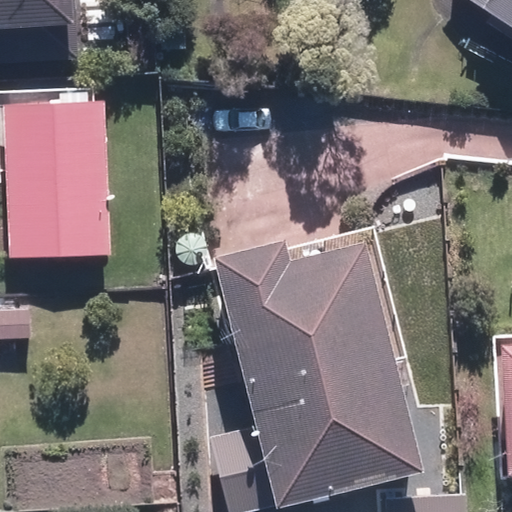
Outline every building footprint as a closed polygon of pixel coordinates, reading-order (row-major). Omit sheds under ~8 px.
[(0,0),(0,62),(70,55),(64,0),(0,0)] [(511,0),(456,0),(511,35),(511,0)] [(106,262),(98,103),(1,108),(8,267),(106,262)] [(272,243),(201,261),(264,511),(267,511),(410,476),(351,244),(277,263),(272,243)] [(0,311),(0,340),(30,339),(28,310),(0,311)] [(511,347),(492,349),(500,479),(511,478),(511,347)] [(230,511),(229,484),(191,485),(192,511),(230,511)] [(376,495),(376,511),(463,511),(462,491),(376,495)]
